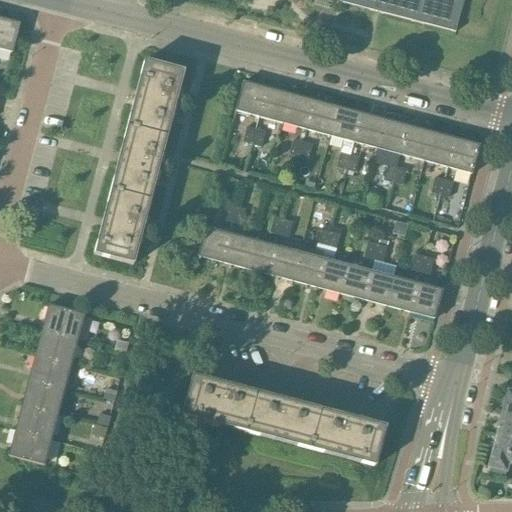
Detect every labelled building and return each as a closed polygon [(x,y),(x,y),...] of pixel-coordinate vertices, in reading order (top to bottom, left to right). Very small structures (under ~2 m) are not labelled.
[(340,0),(339,3),(456,34),(464,0),(340,0)] [(0,51),(11,55),(19,25),(0,20),(0,51)] [(127,128),(166,138),(182,74),(143,64),(127,128)] [(267,91),(243,84),(235,113),(259,120),(267,91)] [(259,120),(282,126),(291,97),(267,91),(259,120)] [(314,103),(291,97),(282,126),(306,132),(314,103)] [(306,132),(330,139),(337,110),(314,103),(306,132)] [(337,110),(330,139),(344,142),(354,145),(361,116),(337,110)] [(361,116),(354,145),(363,147),(377,151),(384,122),(361,116)] [(408,128),(384,122),(377,151),(400,157),(408,128)] [(149,202),(166,138),(127,128),(110,192),(149,202)] [(408,128),(400,157),(424,164),(432,135),(408,128)] [(252,147),(255,132),(246,129),(242,144),(252,147)] [(255,132),(252,147),(261,149),(265,134),(255,132)] [(455,141),(432,135),(424,164),(448,170),(455,141)] [(448,170),(471,176),(479,147),(455,141),(448,170)] [(299,159),(303,144),(294,142),(290,157),(299,159)] [(303,144),(299,159),(308,162),(312,147),(303,144)] [(338,173),(346,175),(350,157),(341,154),(337,169),(338,173)] [(359,159),(350,157),(346,175),(353,177),(355,174),(359,159)] [(393,185),(397,169),(388,167),(384,182),(393,185)] [(397,169),(393,185),(402,187),(406,172),(397,169)] [(440,197),(444,182),(435,180),(431,194),(440,197)] [(444,182),(440,197),(449,199),(453,184),(444,182)] [(110,192),(93,256),(132,266),(149,202),(110,192)] [(232,224),(235,209),(226,206),(222,222),(232,224)] [(245,211),(235,209),(232,224),(241,226),(245,211)] [(274,219),(270,234),(279,237),(283,221),(274,219)] [(283,221),(279,237),(288,239),(292,224),(283,221)] [(228,236),(204,229),(197,258),(221,265),(228,236)] [(321,231),(317,247),(326,249),(330,234),(321,231)] [(330,234),(326,249),(335,251),(339,236),(330,234)] [(244,271),(252,242),(228,236),(221,265),(244,271)] [(377,246),(374,262),(382,264),(389,240),(380,238),(377,246)] [(268,277),(276,248),(252,242),(244,271),(268,277)] [(368,244),(364,259),(374,262),(377,246),(368,244)] [(276,248),(268,277),(292,284),(300,255),(276,248)] [(316,290),(323,261),(300,255),(292,284),(316,290)] [(420,274),(424,259),(415,256),(411,271),(420,274)] [(424,259),(420,274),(429,276),(433,261),(424,259)] [(339,296),(347,267),(323,261),(316,290),(339,296)] [(362,302),(370,273),(347,267),(339,296),(362,302)] [(386,309),(394,279),(370,273),(362,302),(386,309)] [(409,315),(417,285),(394,279),(386,309),(409,315)] [(409,315),(434,322),(442,292),(417,285),(409,315)] [(48,307),(42,332),(78,342),(84,317),(48,307)] [(71,367),(78,342),(42,332),(35,357),(71,367)] [(129,343),(118,340),(115,351),(126,354),(129,343)] [(28,382),(64,392),(71,367),(35,357),(28,382)] [(84,361),(82,370),(91,372),(93,363),(84,361)] [(182,417),(246,434),(256,395),(192,378),(182,417)] [(60,410),(64,392),(28,382),(22,407),(58,417),(60,410)] [(117,393),(105,390),(103,400),(114,403),(117,393)] [(374,392),(368,418),(387,423),(393,397),(374,392)] [(246,434),(310,451),(321,412),(256,395),(246,434)] [(15,432),(51,442),(58,417),(22,407),(15,432)] [(385,429),(321,412),(310,451),(375,468),(385,429)] [(96,426),(107,429),(110,418),(99,415),(96,426)] [(499,437),(511,439),(511,416),(505,415),(499,437)] [(107,430),(94,427),(91,437),(104,440),(107,430)] [(44,467),(51,442),(15,432),(8,458),(44,467)] [(511,439),(499,437),(491,467),(508,471),(509,466),(511,466),(511,439)]
